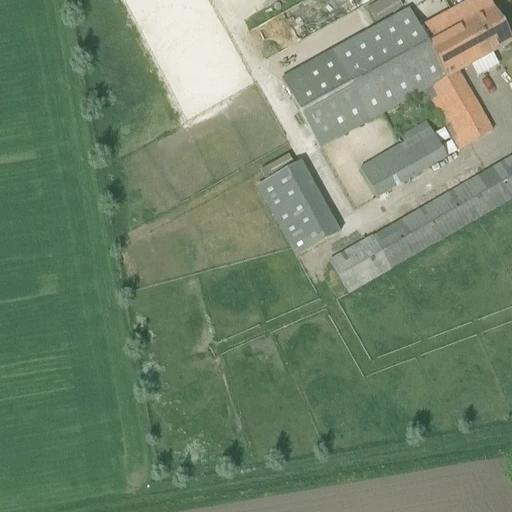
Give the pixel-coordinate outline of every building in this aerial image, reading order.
[(392,14),(384,0),(383,0),(366,10),(374,25),(392,14)] [(456,74),(511,44),(493,11),(427,47),(446,80),(456,74)] [(446,80),(427,47),(408,12),(330,55),(280,83),(318,152),(368,123),(424,92),(446,80)] [(456,74),(446,80),(424,92),(459,153),(490,134),(456,74)] [(265,184),(293,168),(287,158),(259,173),(265,184)] [(511,159),(328,264),(345,295),(389,271),(511,200),(511,159)] [(255,189),(294,262),(339,237),(300,164),(293,168),(265,184),(255,189)]
